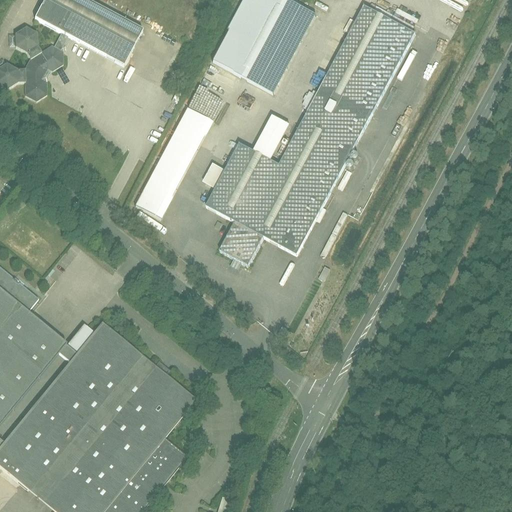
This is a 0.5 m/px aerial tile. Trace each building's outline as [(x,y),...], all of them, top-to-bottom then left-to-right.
[(77,0),(42,0),(31,22),(60,37),(67,40),(125,70),(143,34),(77,0)] [(251,0),(218,66),(278,96),(318,17),(284,0),(251,0)] [(301,260),(414,45),(365,20),(285,173),(239,149),(226,173),(214,167),(207,182),(218,187),(207,209),(239,226),(224,254),(253,269),(267,243),(301,260)] [(6,67),(0,70),(0,88),(7,92),(18,86),(25,85),(25,98),(36,104),(47,97),(47,85),(41,82),(47,70),(52,73),(63,67),(63,54),(61,53),(67,40),(60,37),(54,49),(52,48),(41,55),(37,49),(37,37),(26,31),(15,38),(15,50),(27,56),(30,62),(24,72),(17,73),(6,67)] [(169,89),(174,76),(165,72),(160,85),(169,89)] [(169,222),(214,121),(185,109),(141,209),(169,222)] [(327,283),(332,271),(326,269),(321,281),(327,283)] [(0,428),(66,348),(25,314),(36,301),(0,272),(0,428)] [(198,403),(134,350),(106,327),(0,455),(0,466),(55,511),(146,511),(190,460),(167,441),(198,403)] [(226,511),(230,500),(216,496),(210,511),(226,511)]
